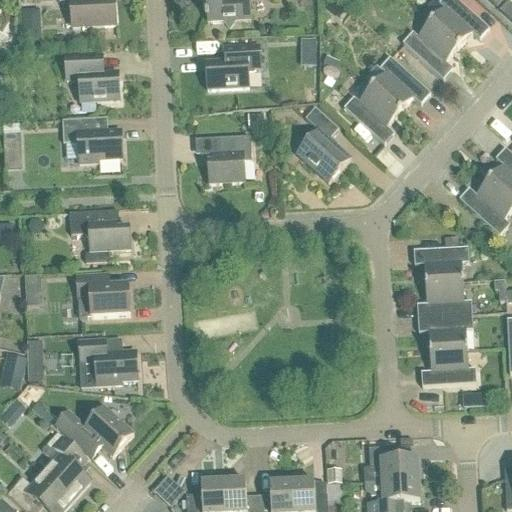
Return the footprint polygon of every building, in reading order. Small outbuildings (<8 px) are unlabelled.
[(98,4),(97,0),(59,0),(60,7),(71,6),(72,32),(116,30),(115,3),(98,4)] [(251,25),(249,0),(255,0),(206,0),(208,17),(205,18),(206,21),(208,21),(208,27),(223,26),(230,32),(236,26),(251,25)] [(432,28),(459,53),(472,38),(480,45),(490,34),(451,0),(447,0),(439,9),(444,14),(432,28)] [(502,0),(490,0),(487,4),(496,13),(505,3),(502,0)] [(334,6),(327,15),(342,26),(348,18),(334,6)] [(511,8),(510,6),(501,16),(511,25),(511,8)] [(446,68),(459,53),(432,28),(419,42),(413,38),(403,49),(443,85),(453,74),(446,68)] [(40,29),(22,30),(23,46),(41,45),(40,29)] [(316,56),(316,43),(301,43),(302,57),(316,56)] [(260,51),(236,52),(225,53),(226,67),(206,68),(208,96),(250,93),(249,79),(254,78),(261,70),(260,51)] [(103,78),(103,60),(66,62),(67,86),(80,86),(81,109),(120,107),(119,78),(103,78)] [(373,93),(400,118),(414,104),(421,110),(431,99),(390,63),(380,74),(386,79),(373,93)] [(387,133),(400,118),(373,93),(360,108),(354,103),(344,114),(385,151),(395,140),(387,133)] [(329,188),(351,164),(330,145),(339,135),(315,113),(306,124),(319,136),(297,160),(329,188)] [(249,133),(266,131),(265,118),(248,120),(249,133)] [(109,137),(108,123),(63,126),(64,149),(78,148),(79,169),(100,168),(99,166),(123,165),(122,136),(109,137)] [(21,140),(4,140),(6,177),(23,176),(21,140)] [(252,167),(251,142),(197,145),(197,161),(201,161),(206,169),(208,169),(209,190),(246,188),(245,168),(252,167)] [(490,186),(511,205),(511,159),(506,154),(496,165),(503,171),(490,186)] [(505,225),(511,217),(511,205),(490,186),(477,201),(469,194),(460,205),(500,241),(510,230),(505,225)] [(90,245),(91,258),(85,263),(85,270),(106,268),(106,257),(131,256),(130,234),(120,234),(119,217),(70,219),(72,241),(86,240),(90,245)] [(446,253),(459,252),(458,242),(445,243),(446,253)] [(426,290),(463,288),(462,268),(469,268),(468,253),(414,256),(415,271),(425,270),(426,290)] [(100,281),(77,282),(80,324),(130,321),(129,292),(110,292),(110,280),(100,281)] [(42,313),(41,283),(25,284),(26,314),(42,313)] [(503,287),(493,288),(494,297),(498,297),(504,297),(503,287)] [(463,288),(426,290),(427,310),(417,310),(418,325),(473,321),(472,307),(464,307),(463,288)] [(430,358),(467,355),(466,336),(473,336),(473,321),(418,325),(419,339),(429,338),(430,358)] [(106,345),(80,347),(81,370),(82,393),(97,392),(122,391),(122,388),(138,387),(136,357),(107,358),(106,345)] [(39,346),(28,346),(29,356),(40,355),(39,346)] [(467,355),(430,358),(432,377),(422,378),(423,393),(477,389),(476,374),(469,375),(467,355)] [(26,379),(29,365),(12,361),(9,375),(26,379)] [(40,375),(29,376),(30,385),(40,385),(40,375)] [(489,399),(463,401),(464,416),(490,414),(489,399)] [(8,414),(19,424),(27,416),(16,406),(8,414)] [(56,431),(83,455),(94,465),(103,454),(113,463),(134,440),(105,413),(84,437),(66,421),(56,431)] [(44,479),(74,507),(92,487),(80,477),(89,466),(58,438),(43,456),(55,467),(44,479)] [(366,488),(419,486),(418,464),(396,465),(395,453),(369,454),(370,474),(365,474),(366,488)] [(328,475),(328,489),(342,489),(342,475),(328,475)] [(41,511),(69,511),(74,507),(44,479),(33,492),(23,483),(8,501),(20,511),(33,511),(37,508),(41,511)] [(225,511),(223,480),(215,481),(216,488),(202,488),(202,500),(186,501),(186,511),(225,511)] [(259,511),(259,502),(247,502),(246,486),(232,487),(232,480),(223,480),(225,511),(259,511)] [(300,480),(292,481),(293,511),(328,511),(328,500),(315,501),(314,487),(301,487),(300,480)] [(293,511),(292,481),(284,481),(284,488),(270,489),(271,501),(259,502),(259,511),(293,511)] [(367,511),(409,511),(409,509),(420,508),(419,486),(366,488),(366,496),(371,500),(372,510),(368,510),(367,511)]
